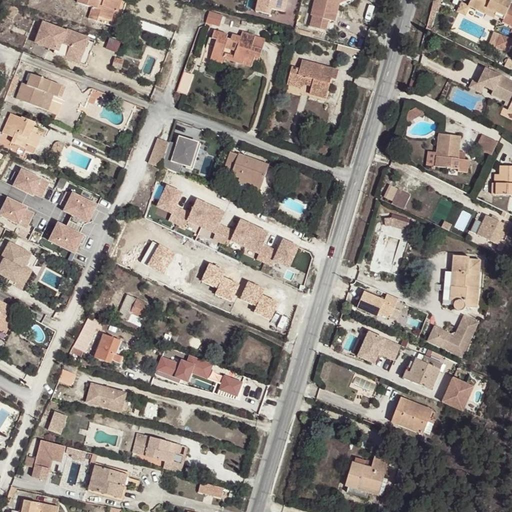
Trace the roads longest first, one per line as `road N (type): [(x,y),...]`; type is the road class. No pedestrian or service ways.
road 1 (tertiary): [(257,511),(359,179)]
road 2 (residential): [(159,109),(34,400)]
road 3 (residential): [(159,109),(359,179)]
road 4 (tertiary): [(359,179),(413,0)]
road 5 (unknown): [(332,265),(455,322)]
road 6 (residential): [(34,61),(159,109)]
